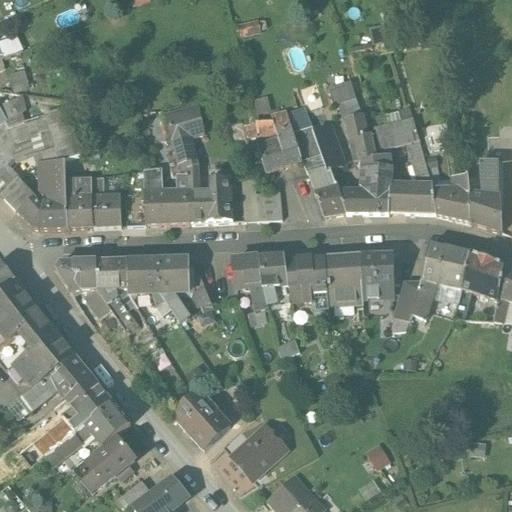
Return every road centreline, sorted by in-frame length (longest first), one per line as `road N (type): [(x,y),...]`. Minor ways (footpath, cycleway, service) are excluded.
road 1 (residential): [(511,255),(466,239),(389,236),(52,246),(26,261)]
road 2 (tertiary): [(221,511),(71,329),(26,261)]
